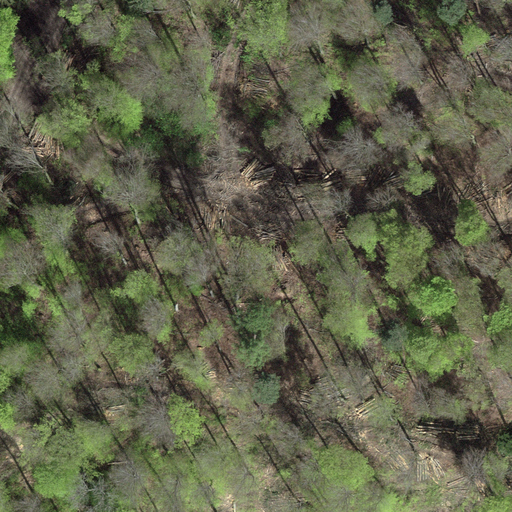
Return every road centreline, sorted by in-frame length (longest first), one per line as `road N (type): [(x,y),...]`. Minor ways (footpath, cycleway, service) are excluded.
road 1 (track): [(511,223),(478,228),(375,216),(154,173),(90,141),(24,90)]
road 2 (track): [(0,136),(61,0)]
